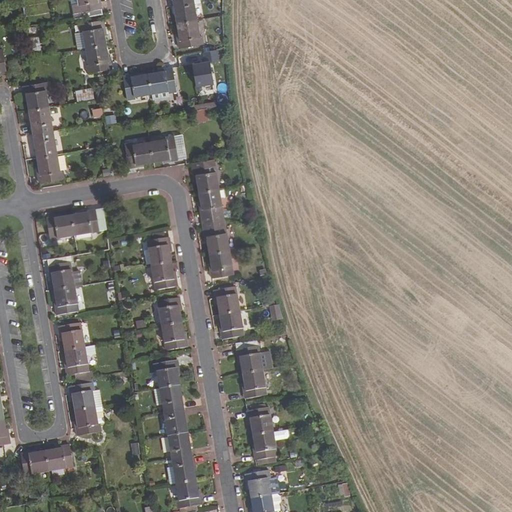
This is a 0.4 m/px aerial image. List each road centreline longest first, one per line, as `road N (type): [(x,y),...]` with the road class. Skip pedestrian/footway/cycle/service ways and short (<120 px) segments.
road 1 (track): [(371,511),(304,359),(273,260),(240,108),(235,0)]
road 2 (residential): [(232,511),(183,196),(153,180),(23,203)]
road 3 (residential): [(23,203),(63,431),(20,438),(0,315)]
road 4 (residential): [(115,0),(125,58),(163,52),(154,0)]
